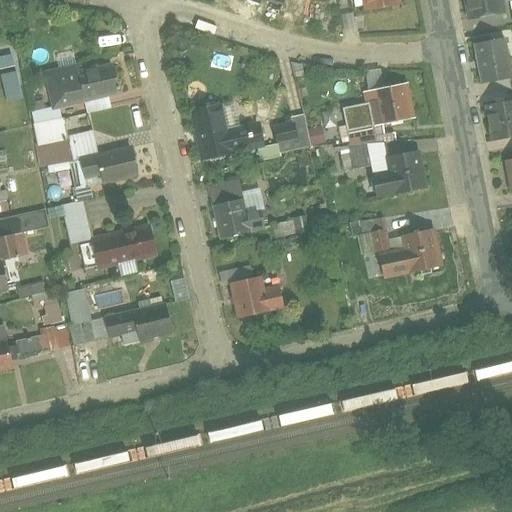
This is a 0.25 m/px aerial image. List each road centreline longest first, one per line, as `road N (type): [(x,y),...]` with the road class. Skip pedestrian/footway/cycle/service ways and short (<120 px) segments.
road 1 (residential): [(218,368),(140,0)]
road 2 (residential): [(441,47),(339,51),(140,0)]
road 3 (residential): [(218,368),(491,307)]
road 4 (residential): [(441,47),(491,307)]
road 5 (residential): [(0,418),(218,368)]
